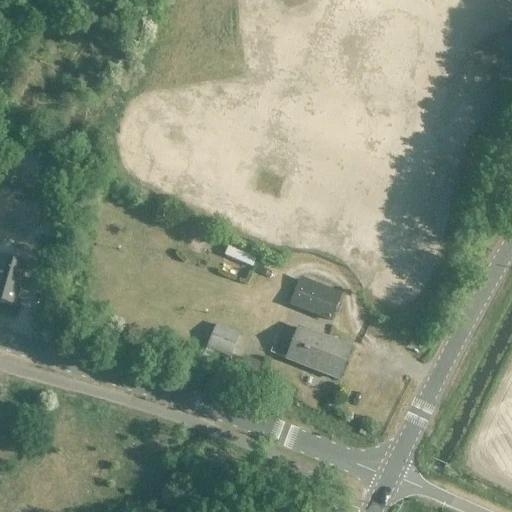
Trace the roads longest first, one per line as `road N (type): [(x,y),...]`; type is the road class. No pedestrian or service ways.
road 1 (unclassified): [(389,474),(0,337)]
road 2 (secondary): [(389,474),(511,241)]
